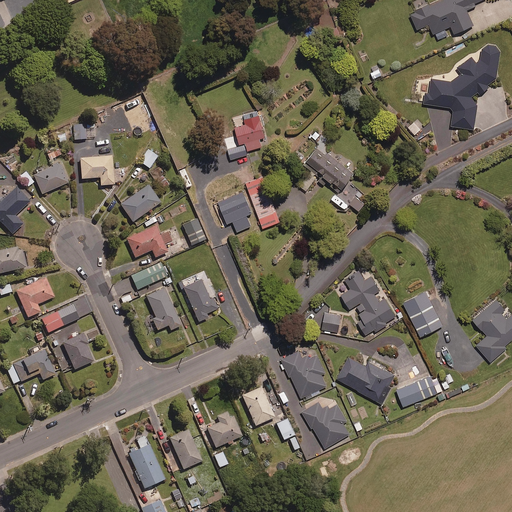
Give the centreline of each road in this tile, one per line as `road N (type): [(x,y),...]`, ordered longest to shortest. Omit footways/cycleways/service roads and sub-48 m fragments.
road 1 (residential): [(511,125),(423,169),(257,341),(146,391)]
road 2 (residential): [(79,243),(146,391)]
road 3 (residential): [(146,391),(0,456)]
